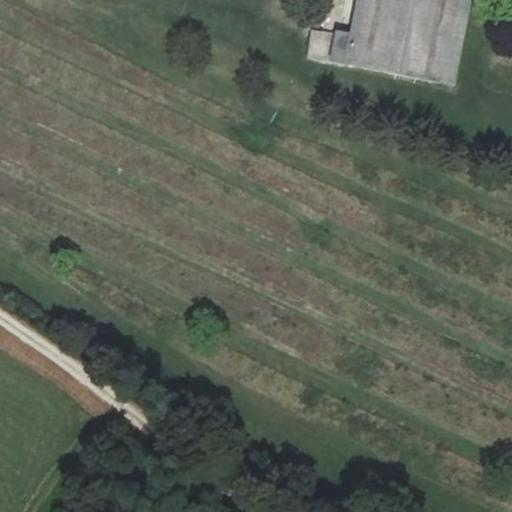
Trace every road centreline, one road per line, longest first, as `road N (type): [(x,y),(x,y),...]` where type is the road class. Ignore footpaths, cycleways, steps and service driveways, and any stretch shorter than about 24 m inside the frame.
road 1 (track): [(0,319),(198,471),(266,511)]
road 2 (track): [(138,421),(94,440),(41,511)]
